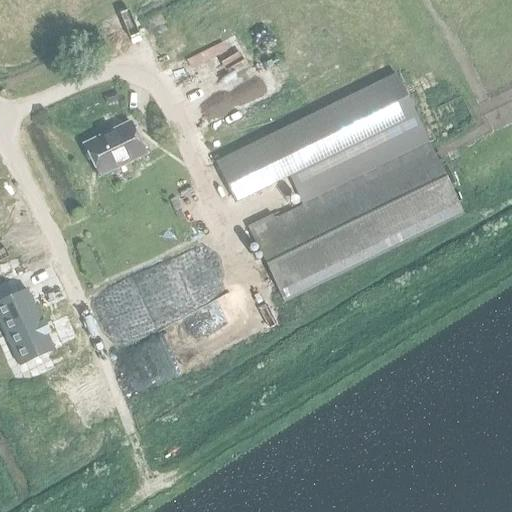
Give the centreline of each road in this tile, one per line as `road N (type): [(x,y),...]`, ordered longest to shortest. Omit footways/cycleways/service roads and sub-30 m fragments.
road 1 (track): [(68,511),(511,247)]
road 2 (unclassified): [(141,464),(71,273),(0,135)]
road 3 (unknown): [(0,119),(99,58),(153,66),(179,103),(230,227)]
